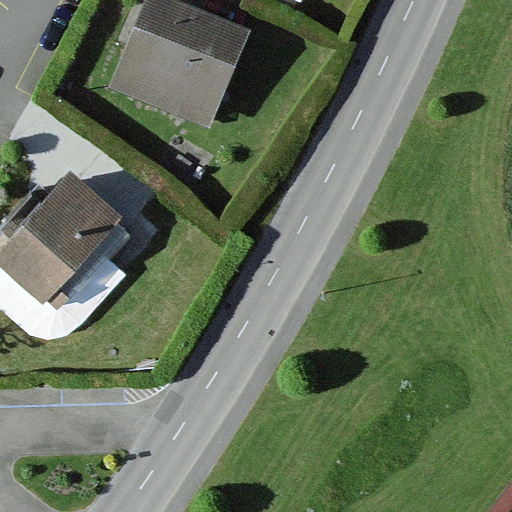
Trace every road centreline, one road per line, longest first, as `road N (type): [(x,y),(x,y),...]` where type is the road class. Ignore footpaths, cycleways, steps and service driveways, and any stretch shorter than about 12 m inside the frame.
road 1 (residential): [(413,0),(332,172),(187,418)]
road 2 (residential): [(187,418),(0,434)]
